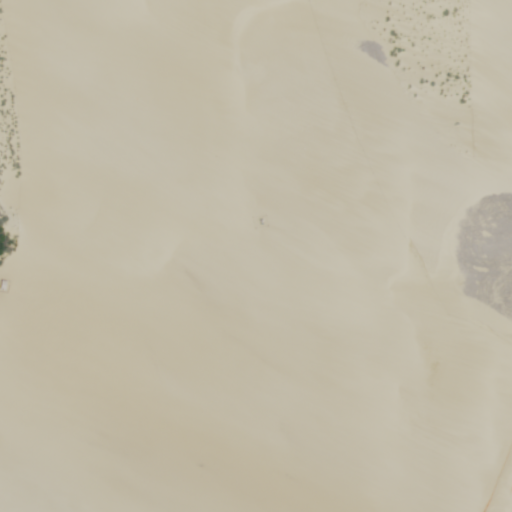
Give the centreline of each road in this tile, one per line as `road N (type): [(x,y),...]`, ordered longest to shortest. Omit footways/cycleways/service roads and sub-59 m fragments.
road 1 (residential): [(310,511),(327,169),(354,0)]
road 2 (residential): [(0,10),(88,0),(348,43)]
